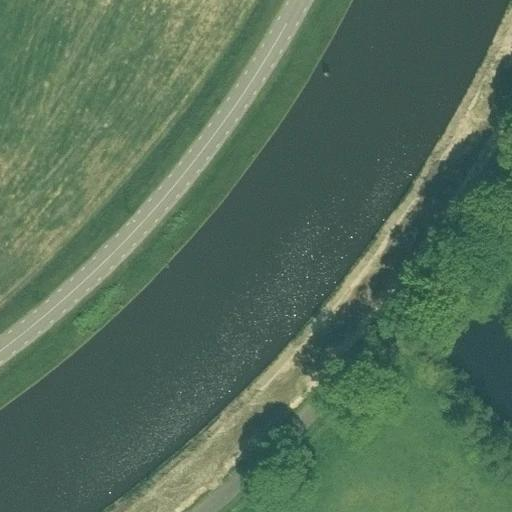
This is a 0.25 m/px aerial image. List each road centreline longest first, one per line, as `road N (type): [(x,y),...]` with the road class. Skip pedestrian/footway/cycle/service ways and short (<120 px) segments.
road 1 (unclassified): [(208,511),(376,344),(511,146)]
road 2 (tertiary): [(0,352),(89,276),(202,152),(299,0)]
